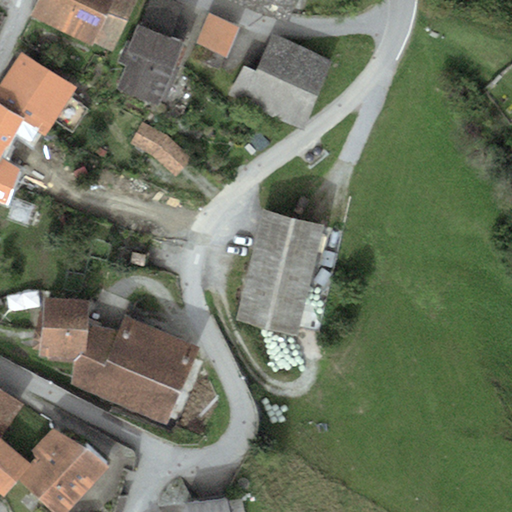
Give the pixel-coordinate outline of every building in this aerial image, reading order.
[(145,0),(39,0),(34,14),(120,53),(145,0)] [(199,7),(181,0),(163,0),(129,90),(173,107),(188,69),(203,29),(192,24),(199,7)] [(253,0),(297,16),(302,0),(253,0)] [(256,28),(225,17),(215,46),(246,57),(256,28)] [(346,60),(275,32),(259,70),(245,64),(233,90),(262,101),(318,125),(346,60)] [(21,53),(0,85),(0,102),(34,128),(46,137),(55,122),(70,132),(86,108),(69,97),(76,87),(21,53)] [(34,128),(0,102),(0,155),(15,132),(27,140),(34,128)] [(169,135),(141,121),(130,143),(149,152),(176,175),(191,156),(169,135)] [(19,177),(0,169),(0,202),(8,206),(19,177)] [(334,224),(266,211),(237,319),(285,329),(306,333),(334,224)] [(43,297),(38,355),(77,360),(79,354),(103,363),(117,330),(88,323),(89,298),(43,297)] [(103,363),(79,354),(77,360),(68,380),(166,420),(198,342),(124,312),(117,330),(103,363)] [(0,436),(25,405),(0,390),(0,436)] [(29,460),(34,463),(21,480),(61,511),(65,511),(103,465),(56,427),(29,460)] [(0,437),(0,492),(7,498),(21,480),(34,463),(29,460),(0,437)] [(229,511),(226,500),(187,503),(188,511),(229,511)]
